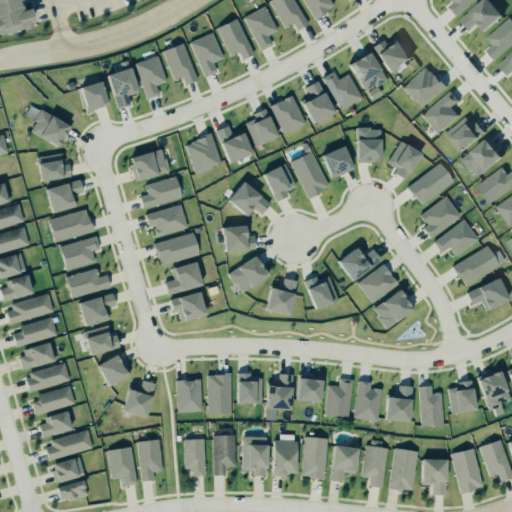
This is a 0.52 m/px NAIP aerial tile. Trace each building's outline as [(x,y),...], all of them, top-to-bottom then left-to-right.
[(0,0),(17,0),(18,1),(21,0),(24,0),(28,12),(25,13),(26,18),(17,20),(16,19),(0,24),(0,0)] [(296,30),(306,25),(294,0),(269,0),(283,29),(293,24),(296,30)] [(333,7),(328,0),(302,0),(312,19),(333,7)] [(449,0),(452,3),(448,7),(456,16),(473,0),(449,0)] [(468,30),(476,24),(482,32),(502,16),(489,0),(483,0),(459,19),(468,30)] [(271,44),(267,35),(276,30),(264,5),(242,17),(259,51),(271,44)] [(511,43),(511,20),(509,17),(485,39),(491,45),(485,50),(493,60),(511,43)] [(216,27),(229,57),(238,53),(241,59),(252,54),(236,18),(216,27)] [(216,71),(212,62),(222,58),(211,32),(188,42),(203,76),(216,71)] [(157,48),(168,42),(179,39),(194,77),(181,82),(178,75),(169,79),(157,48)] [(396,39),(387,45),(384,39),(372,46),(390,75),(411,61),(396,39)] [(348,64),(364,91),(370,87),(375,97),(381,94),(376,85),(385,80),(368,52),(348,64)] [(511,52),(497,63),(506,76),(511,70),(511,52)] [(145,99),(158,95),(155,85),(165,81),(157,55),(133,63),(145,99)] [(402,86),(420,108),(445,88),(427,66),(402,86)] [(137,92),(129,67),(105,74),(116,109),(130,104),(127,95),(137,92)] [(337,79),(332,71),(321,77),(340,110),(361,98),(347,73),(337,79)] [(86,111),(106,105),(97,72),(77,79),(86,111)] [(304,87),(310,98),(301,102),(312,123),(333,112),(317,80),(304,87)] [(459,101),(450,91),(421,115),(437,134),(458,116),(451,107),(459,101)] [(269,105),(282,134),(304,124),(292,95),(269,105)] [(243,123),(254,146),(276,136),(264,108),(250,114),(252,118),(243,123)] [(29,132),(60,147),(70,125),(39,110),(29,132)] [(461,152),(485,132),(476,122),(472,125),(465,116),(445,133),(461,152)] [(228,163),(251,153),(241,131),(233,135),(228,124),(214,130),(228,163)] [(379,127),(355,128),(356,162),(380,161),(379,127)] [(484,132),(467,145),(468,148),(459,155),(466,166),(469,165),(475,172),(482,166),(483,164),(497,152),(493,146),(491,141),(484,132)] [(193,173),(220,165),(210,134),(184,142),(193,173)] [(330,176),(351,167),(338,140),(318,150),(330,176)] [(419,152),(397,142),(387,163),(396,167),(393,173),(406,179),(419,152)] [(167,172),(161,149),(130,157),(135,180),(167,172)] [(289,161),(307,197),(328,187),(310,151),(289,161)] [(36,156),(39,180),(69,177),(68,163),(62,164),(61,154),(36,156)] [(272,198),(284,192),(282,189),(293,183),(282,159),(278,161),(277,159),(259,168),(270,190),(268,190),(272,198)] [(421,206),(453,180),(438,162),(406,187),(421,206)] [(511,170),(507,174),(503,168),(476,184),(487,203),(511,188),(511,170)] [(140,206),(136,194),(144,191),(141,182),(171,173),(178,195),(140,206)] [(82,192),(78,179),(44,189),(51,213),(75,205),(72,195),(82,192)] [(0,181),(3,181),(8,199),(0,201),(0,181)] [(269,203),(241,181),(226,200),(246,216),(253,208),(261,214),(269,203)] [(511,190),(511,220),(507,224),(493,203),(511,190)] [(429,238),(459,215),(445,196),(419,215),(426,224),(421,227),(429,238)] [(0,207),(16,203),(20,220),(0,225),(0,207)] [(147,227),(153,225),(155,236),(186,228),(180,204),(144,213),(147,227)] [(92,231),(86,209),(47,219),(53,241),(92,231)] [(453,253),(475,236),(460,216),(430,238),(438,249),(446,244),(453,253)] [(218,221),(221,246),(243,243),(243,247),(251,246),(250,233),(244,233),(242,219),(218,221)] [(0,250),(26,243),(21,225),(0,231),(0,250)] [(198,254),(192,232),(153,242),(159,264),(198,254)] [(98,249),(95,237),(59,244),(64,269),(94,263),(91,250),(98,249)] [(452,266),(464,285),(498,265),(486,245),(452,266)] [(363,255),(357,246),(336,261),(351,281),(379,259),(371,249),(363,255)] [(0,254),(18,250),(23,268),(22,269),(17,271),(17,272),(0,276),(0,254)] [(227,272),(239,293),(268,276),(256,255),(227,272)] [(166,293),(200,285),(195,261),(171,267),(174,279),(163,281),(166,293)] [(356,283),(370,302),(396,283),(382,264),(356,283)] [(63,274),(69,295),(107,284),(103,271),(95,274),(93,265),(63,274)] [(0,300),(29,291),(24,273),(2,280),(4,285),(0,286),(0,300)] [(280,274),(291,276),(285,308),(261,303),(266,281),(278,283),(280,274)] [(312,308),(336,301),(328,276),(317,279),(316,276),(303,280),(312,308)] [(508,300),(498,277),(465,292),(471,305),(480,301),(485,310),(508,300)] [(181,316),(203,310),(195,285),(174,291),(175,294),(166,297),(170,310),(178,307),(181,316)] [(371,308),(385,328),(413,309),(399,289),(371,308)] [(45,291),(51,311),(6,324),(2,310),(8,308),(7,302),(45,291)] [(108,319),(105,308),(114,305),(111,293),(77,302),(83,326),(108,319)] [(13,345),(26,341),(46,335),(46,336),(54,333),(49,316),(16,325),(18,330),(9,333),(13,345)] [(118,348),(115,334),(110,335),(108,325),(83,330),(88,354),(118,348)] [(15,356),(19,368),(54,359),(48,340),(20,348),(20,351),(21,355),(15,356)] [(107,386),(129,374),(118,353),(96,365),(107,386)] [(22,378),(26,390),(66,379),(61,361),(26,371),(28,376),(22,378)] [(236,403),(260,403),(261,378),(249,377),(249,372),(236,372),(236,403)] [(485,408),(508,403),(501,372),(478,377),(485,408)] [(206,374),(206,414),(230,413),(229,373),(206,374)] [(265,385),(265,408),(290,409),(291,374),(277,373),(276,385),(265,385)] [(319,401),(320,379),(296,378),(295,400),(319,401)] [(325,385),(324,415),(349,416),(351,379),(338,378),(338,385),(325,385)] [(121,411),(145,417),(154,383),(141,379),(137,392),(127,389),(121,411)] [(199,379),(175,380),(176,412),(200,411),(199,379)] [(381,389),(369,387),(370,382),(357,380),(352,417),(376,421),(381,389)] [(446,386),(451,414),(475,410),(469,381),(446,386)] [(383,391),(381,414),(406,417),(409,383),(396,382),(395,392),(383,391)] [(32,414),(72,402),(66,384),(34,394),(35,399),(28,401),(32,414)] [(430,385),(418,386),(419,426),(441,425),(440,392),(431,392),(430,385)] [(37,424),(40,437),(70,430),(66,411),(43,416),(45,422),(37,424)] [(42,446),(49,444),(48,439),(85,428),(90,447),(46,458),(42,446)] [(209,430),(209,472),(223,472),(222,465),(231,465),(231,430),(209,430)] [(250,474),(263,475),(264,444),(263,444),(263,436),(239,435),(238,469),(250,469),(250,474)] [(301,435),(325,437),(321,478),(309,477),(309,475),(299,474),(301,435)] [(137,479),(151,478),(150,470),(161,469),(158,438),(155,438),(155,436),(132,438),(137,479)] [(271,439),(276,439),(276,438),(281,438),(281,439),(286,440),(286,439),(291,439),(291,440),(294,440),(293,472),(286,471),(286,473),(282,473),(282,475),(269,475),(271,439)] [(476,445),(498,438),(510,476),(499,480),(496,473),(487,476),(476,445)] [(183,439),(184,469),(191,468),(191,476),(204,475),(203,439),(183,439)] [(331,440),(354,443),(351,472),(341,471),(340,480),(327,478),(331,440)] [(362,441),(385,445),(379,487),(365,485),(366,476),(357,474),(362,441)] [(103,447),(128,443),(134,480),(120,483),(119,475),(108,477),(103,447)] [(392,447),(385,488),(398,490),(398,488),(402,488),(408,489),(415,450),(392,447)] [(450,453),(459,492),(482,487),(472,448),(450,453)] [(49,470),(53,483),(81,475),(76,456),(50,463),(52,469),(49,470)] [(420,484),(432,484),(431,494),(444,494),(445,459),(421,459),(420,484)] [(54,486),(58,499),(63,497),(65,500),(84,495),(79,479),(54,486)]
